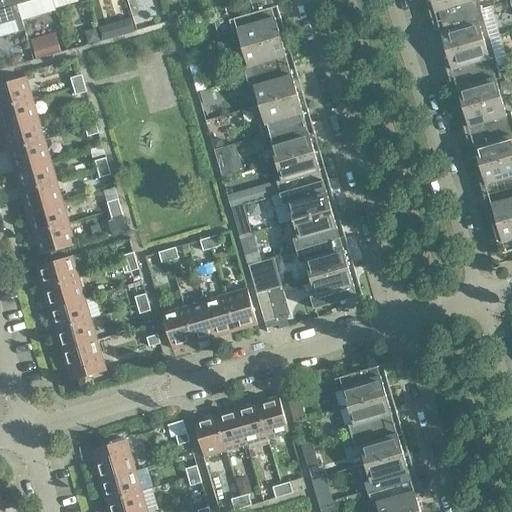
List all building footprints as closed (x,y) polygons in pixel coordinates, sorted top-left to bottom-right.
[(0,0),(0,25),(17,20),(13,7),(17,6),(15,0),(0,0)] [(432,24),(481,10),(477,0),(430,0),(434,11),(429,12),(432,24)] [(237,32),(242,49),(281,37),(276,20),(281,19),(277,7),(229,21),(232,33),(237,32)] [(481,10),(432,24),(436,36),(441,34),(446,51),(484,40),(479,23),(484,22),(481,10)] [(132,18),(118,22),(122,35),(136,31),(132,18)] [(100,41),(96,29),(84,32),(87,45),(100,41)] [(39,60),(59,54),(54,36),(33,41),(39,60)] [(281,37),(242,49),(247,66),(242,67),(246,79),(294,65),(291,53),(286,54),(281,37)] [(484,40),(446,51),(451,68),(446,70),(449,82),(498,67),(494,56),(489,57),(484,40)] [(192,58),(183,61),(191,88),(200,85),(192,58)] [(254,89),(259,106),(298,95),(293,78),(298,77),(294,65),(246,79),(249,91),(254,89)] [(463,109),(501,98),(496,81),(501,79),(498,67),(449,82),(453,93),(458,92),(463,109)] [(84,84),(82,75),(71,79),(73,87),(84,84)] [(0,108),(31,100),(26,80),(27,79),(26,78),(0,85),(0,108)] [(84,84),(73,87),(76,96),(87,93),(84,84)] [(303,112),(298,95),(259,106),(264,123),(259,125),(263,136),(311,122),(308,110),(303,112)] [(463,127),(466,139),(511,125),(511,116),(511,113),(506,115),(501,98),(463,109),(468,126),(463,127)] [(31,100),(0,108),(0,116),(4,130),(37,120),(31,100)] [(96,125),(94,117),(83,120),(85,129),(96,125)] [(37,120),(4,130),(10,151),(44,141),(37,120)] [(271,147),(276,164),(315,153),(310,136),(315,134),(311,122),(263,136),(266,148),(271,147)] [(96,125),(85,129),(88,137),(99,134),(96,125)] [(480,167),(511,157),(511,125),(466,139),(470,151),(475,150),(480,167)] [(16,172),(50,162),(44,141),(10,151),(16,172)] [(214,152),(223,179),(232,177),(223,149),(214,152)] [(276,182),(280,194),(328,180),(325,168),(320,169),(315,153),(276,164),(281,181),(276,182)] [(511,157),(480,167),(485,184),(480,185),(483,197),(511,188),(511,157)] [(108,167),(106,158),(95,162),(97,170),(108,167)] [(16,172),(22,192),(56,183),(50,162),(16,172)] [(108,167),(97,170),(100,179),(111,175),(108,167)] [(288,204),(293,221),(332,210),(327,193),(332,192),(328,180),(280,194),(283,206),(288,204)] [(62,203),(56,183),(22,192),(28,213),(62,203)] [(497,224),(511,219),(511,188),(483,197),(487,209),(492,207),(497,224)] [(246,204),(243,192),(228,196),(231,208),(244,205),(246,204)] [(121,208),(118,200),(107,203),(109,212),(121,208)] [(68,224),(62,203),(28,213),(34,234),(68,224)] [(231,208),(239,237),(252,233),(244,205),(231,208)] [(121,208),(109,212),(112,220),(123,217),(121,208)] [(337,227),(332,210),(293,221),(298,238),(293,240),(297,252),(345,237),(342,226),(337,227)] [(511,219),(497,224),(502,241),(497,243),(500,255),(511,251),(511,219)] [(68,224),(34,234),(40,254),(39,254),(39,256),(75,245),(75,244),(74,244),(68,224)] [(217,236),(208,238),(212,250),(220,247),(217,236)] [(345,237),(297,252),(300,263),(305,262),(310,279),(348,268),(343,251),(348,249),(345,237)] [(203,252),(212,250),(208,238),(200,241),(203,252)] [(176,248),(167,250),(170,262),(179,259),(176,248)] [(162,264),(170,262),(167,250),(158,253),(162,264)] [(258,250),(245,254),(248,267),(262,263),(258,250)] [(136,261),(134,253),(122,256),(125,264),(136,261)] [(38,268),(44,288),(78,279),(72,259),(73,258),(72,257),(37,267),(37,269),(38,268)] [(125,264),(127,273),(139,270),(136,261),(125,264)] [(262,263),(248,267),(253,281),(257,295),(268,291),(270,291),(262,263)] [(353,285),(348,268),(310,279),(315,296),(310,297),(314,310),(362,296),(358,283),(353,285)] [(143,276),(146,290),(165,285),(162,272),(143,276)] [(78,279),(44,288),(50,309),(84,299),(78,279)] [(226,297),(236,330),(256,325),(256,326),(258,325),(247,289),(245,290),(246,291),(226,297)] [(268,291),(257,295),(266,328),(278,325),(277,321),(273,306),(268,292),(268,291)] [(148,303),(146,294),(134,298),(137,306),(148,303)] [(215,336),(236,330),(226,297),(205,303),(215,336)] [(84,299),(50,309),(56,330),(90,320),(84,299)] [(148,303),(137,306),(139,315),(151,312),(148,303)] [(194,343),(215,336),(205,303),(184,309),(194,343)] [(285,303),(273,306),(277,321),(289,318),(285,303)] [(194,343),(184,309),(164,315),(164,314),(162,314),(173,350),(174,350),(174,348),(194,343)] [(90,320),(56,330),(62,351),(96,341),(90,320)] [(160,344),(158,335),(146,338),(149,348),(160,344)] [(96,341),(62,351),(71,380),(70,380),(70,382),(106,371),(106,370),(105,370),(96,341)] [(343,390),(348,407),(386,396),(381,379),(386,378),(383,365),(334,379),(338,392),(343,390)] [(286,395),(295,423),(306,419),(298,392),(286,395)] [(386,396),(348,407),(353,424),(348,426),(351,438),(400,423),(396,411),(391,413),(386,396)] [(257,404),(267,438),(287,432),(288,433),(289,433),(279,397),(277,397),(277,398),(257,404)] [(246,444),(267,438),(257,404),(237,410),(246,444)] [(226,450),(246,444),(237,410),(216,417),(226,450)] [(168,435),(185,430),(181,417),(164,422),(168,435)] [(226,450),(216,417),(196,422),(195,421),(194,422),(204,458),(206,457),(206,456),(226,450)] [(360,448),(365,465),(403,454),(398,437),(403,435),(400,423),(351,438),(355,450),(360,448)] [(189,443),(187,434),(176,437),(179,446),(189,443)] [(312,436),(299,440),(303,452),(315,448),(312,436)] [(92,452),(101,481),(134,471),(126,442),(127,442),(127,440),(91,451),(91,452),(92,452)] [(315,448),(303,452),(309,470),(321,467),(315,448)] [(365,483),(368,495),(417,481),(413,469),(408,471),(403,454),(365,465),(370,482),(365,483)] [(199,475),(199,474),(196,467),(185,470),(188,478),(199,475)] [(101,481),(107,502),(141,492),(134,471),(101,481)] [(199,475),(188,478),(190,487),(201,483),(199,475)] [(377,506),(378,511),(417,511),(420,511),(415,494),(420,493),(417,481),(368,495),(372,507),(377,506)] [(281,485),(284,496),(293,494),(290,483),(281,485)] [(276,499),(284,496),(281,485),(273,488),(276,499)] [(316,495),(320,509),(334,505),(330,491),(316,495)] [(146,511),(141,492),(107,502),(110,511),(146,511)] [(240,497),(243,509),(251,506),(248,495),(240,497)] [(234,511),(243,509),(240,497),(231,500),(234,511)]
